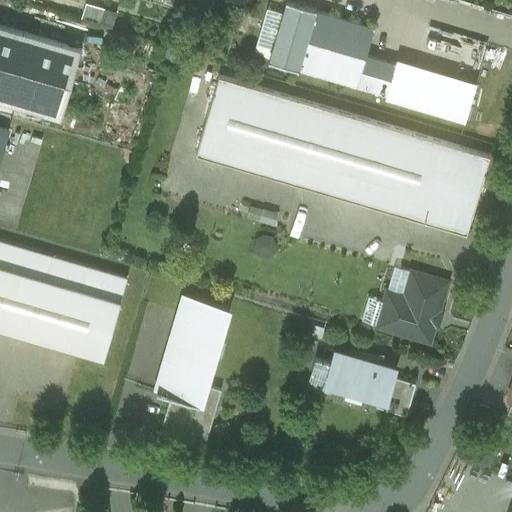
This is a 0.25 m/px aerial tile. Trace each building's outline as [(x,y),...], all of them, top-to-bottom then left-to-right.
[(286,0),(285,0),(285,1),(282,12),(267,8),(256,43),(272,48),(268,59),(267,61),(269,61),(296,69),(297,70),(315,10),(315,8),(314,8),(287,0),(286,0)] [(372,26),(315,10),(298,68),(316,73),(316,74),(318,74),(336,79),(336,80),(337,80),(355,85),(356,85),(384,93),(384,94),(386,94),(386,93),(385,92),(394,63),(395,64),(395,62),(394,62),(393,62),(365,54),(373,28),(374,26),(372,26)] [(0,24),(0,99),(60,118),(81,48),(0,24)] [(475,82),(396,59),(395,62),(395,64),(394,63),(385,92),(386,93),(386,94),(385,97),(464,121),(475,82)] [(489,154),(218,75),(195,153),(466,232),(489,154)] [(0,110),(0,120),(7,122),(9,113),(0,110)] [(250,204),(247,215),(273,223),(276,211),(250,204)] [(127,277),(0,239),(0,327),(103,358),(127,277)] [(446,281),(411,271),(403,299),(396,303),(384,299),(377,324),(377,325),(429,341),(446,281)] [(227,306),(185,294),(157,390),(156,390),(156,392),(170,396),(198,404),(204,384),(227,306)] [(384,301),(369,297),(362,319),(377,324),(384,301)] [(350,357),(333,352),(330,362),(315,357),(306,387),(330,394),(334,379),(379,392),(388,395),(393,376),(395,370),(369,362),(370,356),(371,356),(371,354),(351,352),(350,357)] [(415,383),(393,376),(388,395),(379,392),(376,406),(406,415),(415,383)] [(198,404),(170,396),(162,423),(174,427),(174,435),(173,435),(173,436),(189,438),(190,437),(189,437),(189,434),(206,439),(221,389),(204,384),(198,404)]
